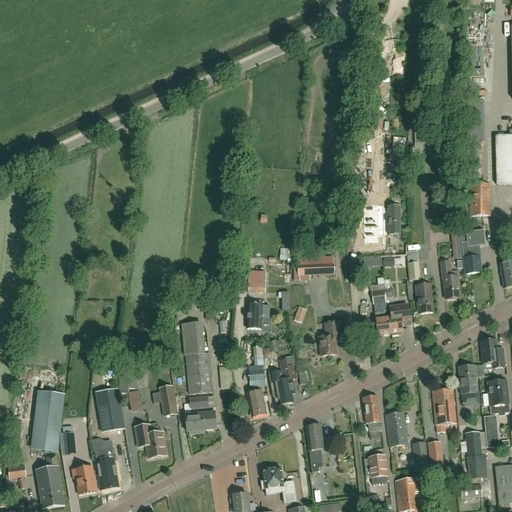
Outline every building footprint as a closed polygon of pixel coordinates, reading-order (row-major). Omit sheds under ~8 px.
[(475,32),(475,42),(483,42),(483,32),(475,32)] [(477,98),(490,98),(489,90),(476,91),(477,98)] [(465,143),(467,143),(468,161),(479,161),(478,143),(485,143),(484,101),(464,101),(465,143)] [(424,129),(413,129),(413,148),(424,148),(424,129)] [(511,136),(495,137),(496,185),(511,184),(511,136)] [(482,185),(471,186),(470,186),(470,189),(470,208),(470,217),(490,217),(489,185),(482,185)] [(388,207),(388,210),(363,211),(363,244),(384,244),(384,234),(389,234),(389,236),(401,236),(401,207),(388,207)] [(466,244),(461,244),(463,260),(465,276),(481,274),(479,258),(474,258),(473,248),(478,248),(478,247),(479,247),(485,246),(483,232),(466,234),(467,243),(466,244)] [(419,264),(418,255),(418,253),(406,253),(406,256),(408,265),(409,282),(420,281),(419,264)] [(334,256),(298,258),(298,277),(299,277),(300,283),(311,282),(310,277),(334,275),(334,256)] [(461,299),(458,278),(451,279),(449,263),(441,264),(443,280),(444,280),(446,300),(447,300),(448,302),(455,301),(455,299),(461,299)] [(511,288),(511,264),(500,267),(504,290),(511,288)] [(266,273),(250,272),(250,279),(249,279),(248,294),(265,295),(266,273)] [(431,286),(423,287),(416,287),(419,316),(434,314),(432,294),(431,286)] [(188,322),(198,322),(198,288),(188,288),(188,322)] [(390,290),(371,292),(373,306),(386,304),(386,300),(392,299),(391,298),(394,298),(393,289),(390,290)] [(248,301),(248,306),(247,330),(261,330),(261,318),(269,318),(269,307),(262,306),(262,302),(248,301)] [(391,308),(392,318),(388,319),(390,335),(391,335),(391,337),(399,336),(398,334),(403,333),(402,328),(411,327),(408,306),(391,308)] [(301,324),(305,314),(298,311),(294,321),(301,324)] [(390,335),(388,319),(384,319),(383,312),(375,314),(376,321),(375,321),(377,336),(390,335)] [(319,338),(321,357),(336,356),(335,343),(340,342),(338,323),(325,325),(327,337),(319,338)] [(113,339),(105,343),(109,351),(116,347),(113,339)] [(269,343),(270,354),(278,353),(277,342),(269,343)] [(503,351),(496,351),(496,342),(480,343),(482,366),(492,365),(492,371),(505,370),(504,355),(503,355),(503,351)] [(209,355),(186,357),(189,396),(212,394),(209,355)] [(279,362),(282,381),(287,381),(287,383),(283,384),(284,390),(285,390),(286,393),(286,392),(286,394),(289,393),(289,395),(285,396),(286,405),(294,404),(292,396),(295,396),(293,382),(297,381),(295,366),(287,368),(286,361),(279,362)] [(462,396),(463,408),(480,407),(478,393),(477,394),(474,367),(473,367),(472,365),(465,366),(465,368),(459,369),(462,396)] [(263,366),(254,367),(249,367),(249,373),(249,383),(250,383),(250,389),(266,387),(263,366)] [(127,391),(127,389),(128,376),(129,374),(119,373),(118,390),(127,391)] [(308,385),(306,374),(299,375),(301,386),(308,385)] [(287,381),(282,381),(275,383),(277,397),(271,398),(273,410),(280,409),(279,406),(286,405),(285,396),(289,395),(289,393),(286,394),(286,392),(286,393),(285,390),(284,390),(283,384),(287,383),(287,381)] [(505,417),(505,414),(509,414),(508,406),(509,406),(506,382),(487,384),(490,408),(491,416),(498,415),(498,418),(505,417)] [(176,417),(174,406),(171,388),(160,390),(164,419),(176,417)] [(98,401),(103,434),(123,430),(117,391),(99,394),(100,401),(98,401)] [(456,425),(453,391),(433,393),(436,427),(437,427),(437,434),(445,433),(445,426),(456,425)] [(45,443),(44,452),(58,454),(65,396),(38,392),(32,441),(45,443)] [(266,416),(262,393),(248,395),(252,418),(266,416)] [(146,394),(133,395),(134,413),(147,412),(146,394)] [(207,398),(198,399),(199,409),(202,408),(202,415),(200,416),(200,422),(202,421),(203,432),(216,431),(214,414),(213,414),(213,407),(208,407),(207,398)] [(377,398),(363,400),(366,425),(368,425),(369,434),(370,441),(381,440),(380,433),(382,433),(377,398)] [(198,432),(203,432),(202,421),(200,422),(200,416),(202,415),(202,408),(199,409),(198,399),(189,400),(191,416),(185,417),(187,433),(190,433),(190,435),(191,436),(197,435),(198,434),(198,432)] [(403,415),(385,417),(389,449),(407,446),(403,415)] [(496,417),(484,418),(485,433),(465,435),(467,459),(485,457),(487,449),(499,448),(496,417)] [(154,426),(149,427),(135,429),(138,449),(146,447),(148,460),(166,457),(162,434),(161,434),(161,430),(154,426)] [(320,426),(306,428),(308,452),(309,452),(311,463),(312,474),(319,473),(318,469),(323,469),(322,462),(321,451),(323,450),(320,426)] [(73,434),(63,435),(65,456),(76,454),(74,434),(73,434)] [(428,468),(425,443),(413,445),(416,469),(428,468)] [(428,445),(431,467),(444,466),(441,443),(428,445)] [(102,491),(103,491),(105,492),(110,491),(111,490),(118,488),(113,462),(116,462),(113,450),(95,453),(102,491)] [(64,507),(56,457),(46,458),(48,470),(36,472),(42,511),(64,507)] [(485,457),(467,459),(469,482),(487,480),(485,457)] [(368,460),(364,460),(366,478),(370,477),(371,480),(372,486),(386,484),(386,478),(383,458),(368,460)] [(511,466),(495,468),(499,504),(511,502),(511,466)] [(26,478),(24,467),(8,469),(10,480),(26,478)] [(79,496),(96,493),(92,468),(72,471),(74,481),(76,480),(79,496)] [(283,485),(281,472),(281,469),(273,470),(262,471),(264,483),(261,483),(262,491),(265,490),(266,497),(276,495),(276,494),(282,493),(284,505),(296,503),(295,495),(293,483),(285,484),(285,485),(283,485)] [(455,484),(456,484),(461,481),(462,480),(457,471),(450,475),(455,484)] [(418,511),(415,480),(395,483),(397,511),(418,511)] [(482,498),(480,486),(460,488),(462,500),(482,498)] [(374,499),(388,498),(387,487),(373,488),(374,499)] [(249,511),(247,495),(233,497),(234,511),(249,511)]
